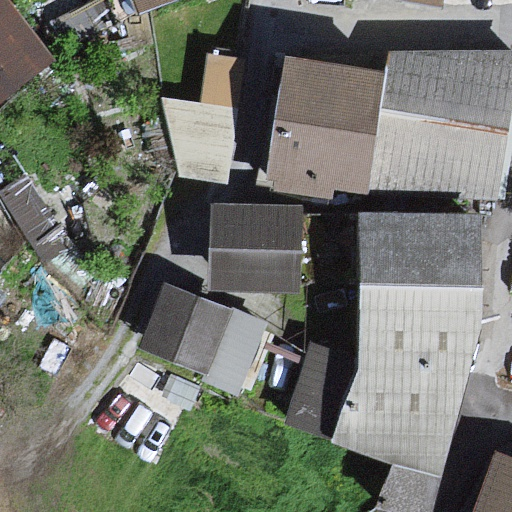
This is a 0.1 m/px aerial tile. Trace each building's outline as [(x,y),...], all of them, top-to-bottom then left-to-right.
[(4,0),(0,0),(0,92),(48,57),(4,0)] [(511,49),(390,49),(387,72),(378,131),(370,186),(498,188),(511,71),(511,49)] [(223,175),(242,57),(208,52),(201,103),(164,98),(179,169),(223,175)] [(378,131),(387,72),(286,57),(265,178),(370,186),(378,131)] [(209,200),(207,285),(298,287),(300,203),(209,200)] [(474,215),(363,215),(361,279),(358,357),(332,437),(393,456),(379,502),(410,511),(427,511),(476,321),(477,282),(474,215)] [(262,320),(164,285),(140,352),(238,387),(262,320)] [(511,511),(511,463),(498,458),(477,511),(511,511)]
